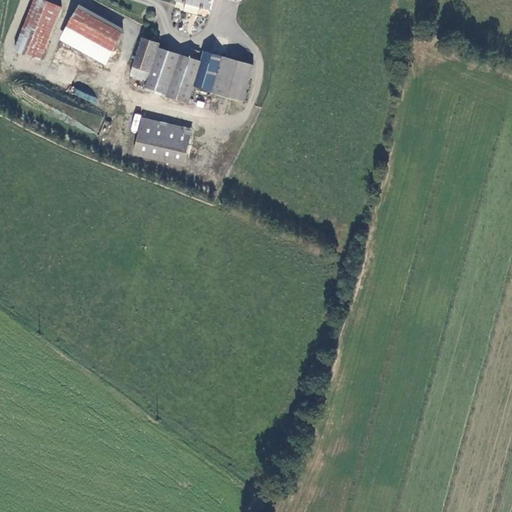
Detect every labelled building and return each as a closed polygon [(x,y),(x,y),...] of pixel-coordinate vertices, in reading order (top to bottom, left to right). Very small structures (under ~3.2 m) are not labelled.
[(45,0),(39,0),(20,52),(44,61),(66,8),(45,0)] [(182,0),(182,2),(215,12),(218,0),(230,0),(244,3),(245,0),(182,0)] [(62,45),(107,70),(127,35),(82,10),(62,45)] [(159,23),(161,20),(161,17),(159,15),(157,13),(154,13),(152,15),(150,17),(150,20),(152,23),(154,24),(157,24),(159,23)] [(134,78),(152,84),(163,50),(164,46),(147,40),(134,78)] [(232,61),(237,63),(241,50),(235,49),(232,61)] [(206,64),(163,50),(152,84),(149,92),(193,106),(198,90),(206,64)] [(216,95),(226,59),(209,54),(206,64),(198,90),(216,95)] [(258,69),(237,63),(232,61),(226,59),(216,95),(215,96),(247,106),(258,69)] [(103,118),(27,87),(22,99),(97,131),(103,118)] [(199,134),(203,121),(132,103),(129,116),(135,117),(126,153),(186,169),(196,133),(199,134)]
